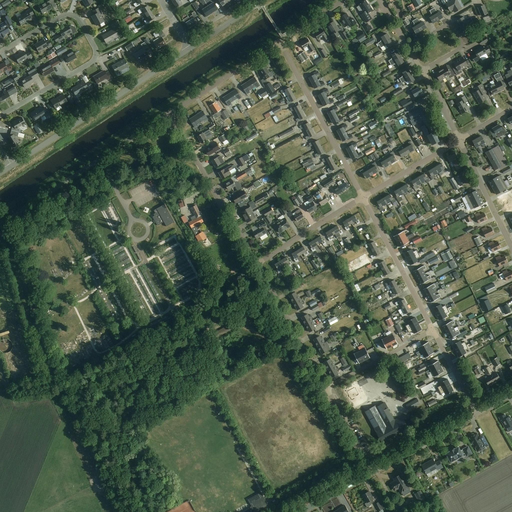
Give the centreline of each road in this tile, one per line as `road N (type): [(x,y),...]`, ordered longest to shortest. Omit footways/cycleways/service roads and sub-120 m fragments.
road 1 (tertiary): [(12,165),(190,48)]
road 2 (unclassified): [(0,223),(169,113)]
road 3 (residential): [(363,197),(279,42)]
road 4 (residential): [(256,264),(169,113)]
road 5 (residential): [(433,330),(363,197)]
road 6 (residential): [(326,388),(256,264)]
road 7 (unclassified): [(169,113),(279,42)]
road 8 (track): [(252,299),(144,370)]
road 9 (residential): [(256,264),(363,197)]
road 10 (residential): [(326,388),(433,330)]
road 11 (residential): [(0,116),(90,62),(93,46)]
road 12 (residential): [(511,247),(459,139)]
road 13 (residential): [(93,46),(70,14),(0,52)]
